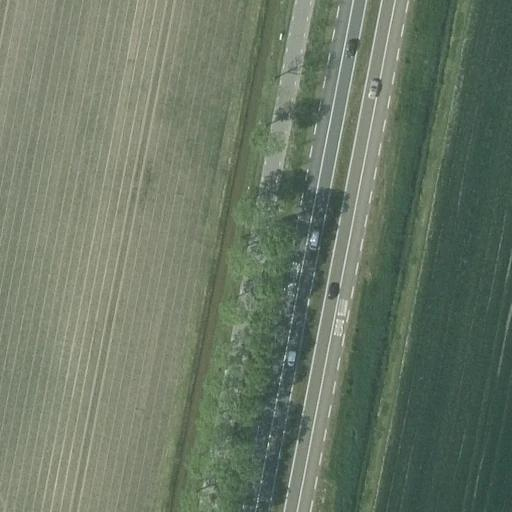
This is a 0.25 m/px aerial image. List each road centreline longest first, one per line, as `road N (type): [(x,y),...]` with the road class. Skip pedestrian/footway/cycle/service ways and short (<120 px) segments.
road 1 (unclassified): [(203,511),(302,0)]
road 2 (primary): [(349,0),(251,511)]
road 3 (primary): [(294,511),(392,0)]
